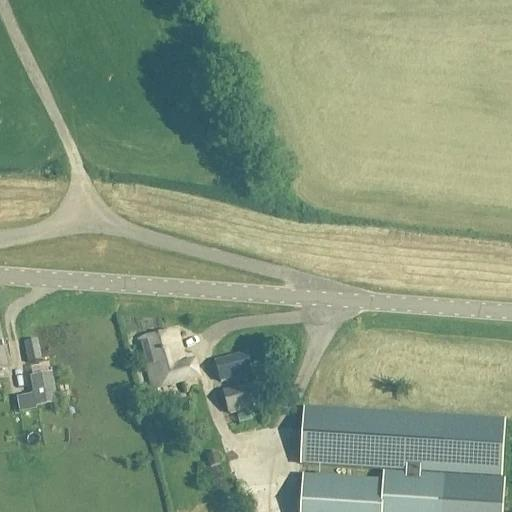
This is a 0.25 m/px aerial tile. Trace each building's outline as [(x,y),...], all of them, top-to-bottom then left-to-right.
[(175,332),(139,342),(152,391),(198,378),(193,362),(183,364),(175,332)] [(40,361),(36,340),(22,343),(26,364),(40,361)] [(252,374),(245,352),(213,361),(219,384),(252,374)] [(57,404),(51,373),(28,378),(34,408),(57,404)] [(260,382),(222,392),(228,413),(266,403),(260,382)] [(304,409),(300,464),(405,471),(405,475),(419,476),(419,472),(440,473),(500,477),(504,421),(444,418),(304,409)] [(303,477),(300,511),(501,511),(503,481),(443,478),(419,476),(405,475),(383,474),(382,482),(375,481),(303,477)]
